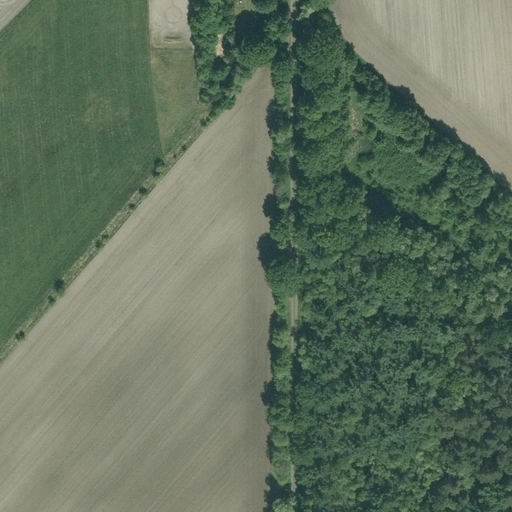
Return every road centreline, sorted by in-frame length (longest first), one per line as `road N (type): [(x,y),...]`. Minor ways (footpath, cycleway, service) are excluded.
road 1 (unclassified): [(290,0),(292,511)]
road 2 (track): [(290,43),(0,376)]
